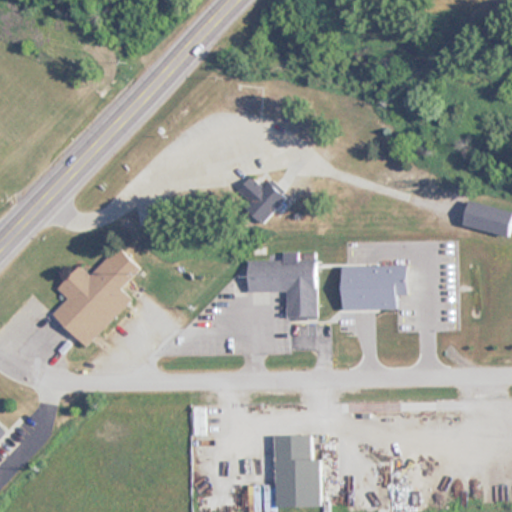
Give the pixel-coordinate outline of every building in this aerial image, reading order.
[(268,180),(262,186),(251,176),(238,189),(252,203),(247,208),(263,223),(287,197),(268,180)] [(511,232),(511,210),(470,200),(464,226),(511,237),(511,232)] [(86,347),(132,300),(121,290),(141,270),(119,248),(90,277),(80,267),(58,289),(68,299),(53,315),(86,347)] [(316,259),(247,260),(248,292),(287,291),(287,318),(317,317),(316,259)] [(276,433),(277,505),(322,504),(321,456),(313,457),(312,433),(276,433)]
